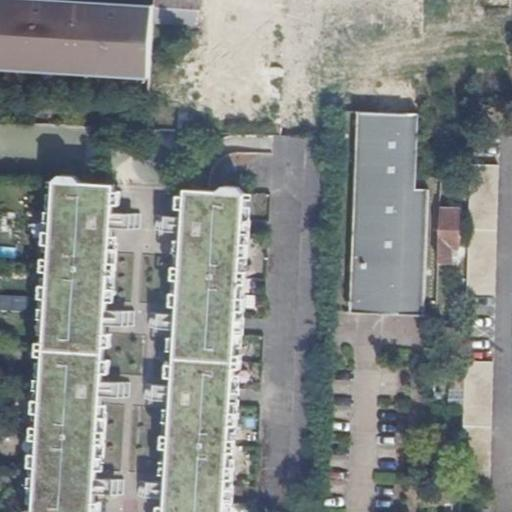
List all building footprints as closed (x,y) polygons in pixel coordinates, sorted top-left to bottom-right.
[(155,0),(155,10),(202,14),(205,0),(155,0)] [(403,0),(402,36),(453,38),(453,0),(403,0)] [(511,0),(478,0),(477,21),(511,23),(511,0)] [(24,5),(0,3),(0,71),(32,73),(33,68),(67,70),(67,65),(87,66),(87,71),(141,74),(141,69),(151,70),(154,25),(155,15),(110,11),(109,20),(101,20),(101,16),(58,12),(58,17),(49,16),(50,7),(24,5)] [(110,11),(50,7),(49,16),(58,17),(58,12),(101,16),(101,20),(109,20),(110,11)] [(381,114),(361,113),(354,313),(426,316),(431,179),(419,178),(421,116),(381,114)] [(473,180),(470,274),(470,297),(497,298),(501,167),(473,167),(473,180)] [(94,511),(114,186),(81,184),(75,178),(62,177),(54,182),(49,282),(34,511),(94,511)] [(226,511),(245,194),(238,187),(224,186),(219,191),(185,190),(166,511),(226,511)] [(442,212),(441,263),(455,263),(455,251),(460,250),(462,213),(442,212)] [(468,364),(464,493),(491,494),(495,364),(468,364)]
